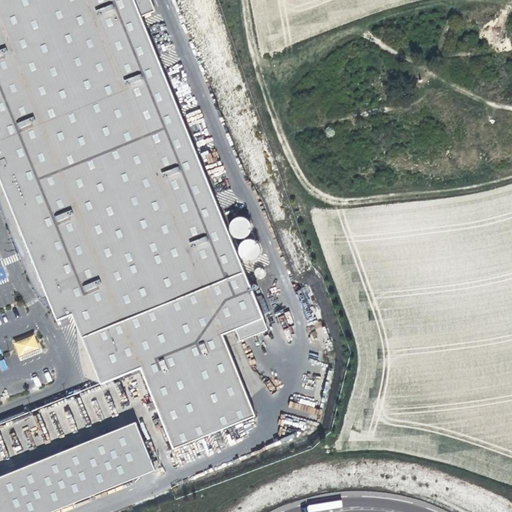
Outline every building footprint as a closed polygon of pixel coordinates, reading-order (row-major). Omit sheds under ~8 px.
[(0,0),(0,179),(20,229),(35,222),(54,267),(39,273),(53,310),(57,321),(73,315),(77,326),(95,369),(102,385),(141,369),(174,450),(256,417),(224,336),(237,330),(264,319),(142,17),(135,1),(137,0),(0,0)] [(151,0),(137,0),(135,1),(142,17),(156,11),(151,0)] [(44,301),(53,310),(39,273),(54,267),(35,222),(20,229),(0,179),(0,201),(2,206),(6,219),(11,232),(19,253),(20,256),(21,258),(24,265),(27,271),(30,279),(33,286),(37,292),(44,301)] [(244,218),(242,218),(241,218),(240,218),(239,218),(238,219),(237,219),(235,220),(234,221),(233,222),(232,223),(231,224),(231,226),(231,227),(231,229),(231,230),(231,231),(232,232),(232,233),(232,234),(233,236),(234,236),(235,237),(237,238),(238,238),(239,239),(240,239),(241,239),(242,239),(243,239),(244,239),(245,238),(246,238),(247,237),(248,236),(249,235),(250,235),(251,233),(251,232),(252,231),(252,230),(252,229),(252,228),(252,227),(251,224),(250,223),(249,221),(247,220),(245,218),(244,218)] [(247,240),(245,241),(243,242),(242,243),(240,245),(240,247),(239,249),(239,251),(239,253),(240,255),(241,257),(242,258),(244,260),(246,261),(248,261),(250,261),(252,261),(254,261),(256,260),(257,258),(259,257),(260,255),(260,253),(261,251),(261,249),(260,247),(259,245),(258,243),(257,242),(255,241),(253,240),(251,240),(249,240),(247,240)] [(260,269),(258,269),(257,270),(256,271),(256,273),(256,275),(256,276),(258,277),(259,278),(261,278),(263,277),(264,276),(265,274),(265,273),(264,271),(263,270),(262,269),(260,269)] [(264,319),(237,330),(241,341),(269,330),(264,319)] [(95,369),(77,326),(77,329),(77,337),(78,349),(79,356),(80,363),(82,371),(95,369)] [(20,360),(42,351),(35,334),(13,342),(20,360)] [(136,423),(0,477),(0,511),(53,511),(156,471),(136,423)]
